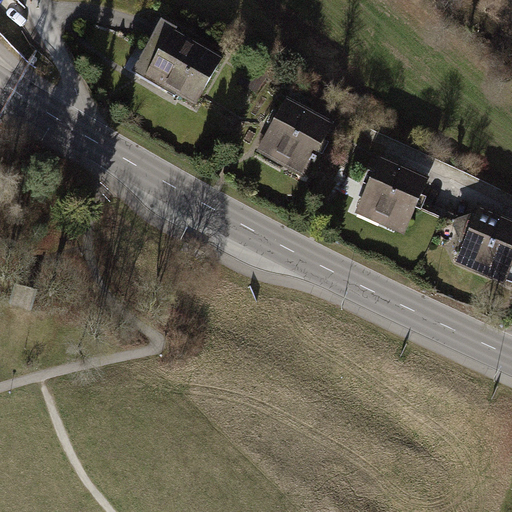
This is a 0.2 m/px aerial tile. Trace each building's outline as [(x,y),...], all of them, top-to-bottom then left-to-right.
[(182,45),(155,91),(201,118),(228,72),(182,45)] [(288,115),(260,161),(306,188),(333,142),(288,115)] [(383,163),(360,212),(408,235),(431,186),(383,163)] [(511,233),(480,218),(457,267),(509,292),(511,286),(511,233)] [(205,252),(185,241),(180,250),(201,260),(205,252)]
